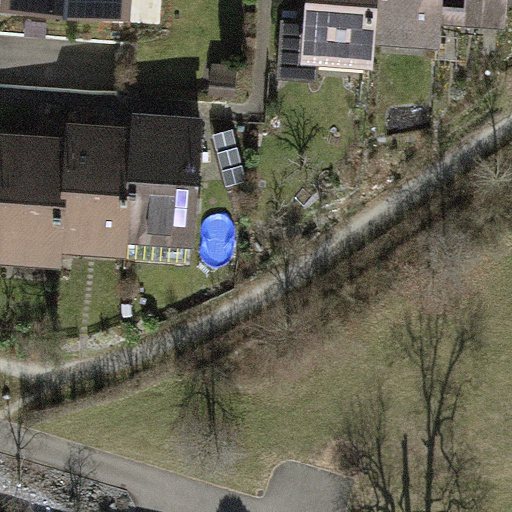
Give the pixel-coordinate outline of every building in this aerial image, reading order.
[(5,0),(5,9),(137,16),(137,0),(5,0)] [(378,0),(310,0),(307,59),(375,62),(376,41),(378,0)] [(378,0),(376,41),(439,44),(441,16),(441,0),(378,0)] [(441,0),(441,16),(509,19),(510,0),(441,0)] [(138,107),(137,122),(130,238),(198,242),(206,111),(138,107)] [(72,118),(71,135),(65,247),(129,251),(130,238),(137,122),(72,118)] [(71,135),(2,130),(0,162),(0,257),(64,262),(65,247),(71,135)] [(138,257),(204,262),(205,244),(139,239),(138,257)]
